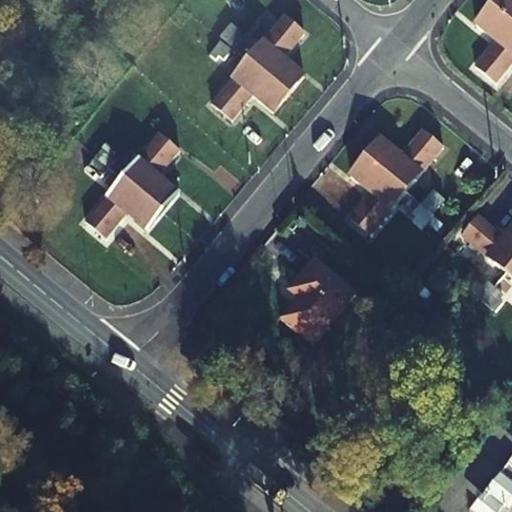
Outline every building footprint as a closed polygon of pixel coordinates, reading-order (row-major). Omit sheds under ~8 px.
[(511,0),(499,0),(493,8),(511,23),(511,0)] [(490,96),(511,68),(511,23),(493,8),(477,28),(498,46),(471,79),(490,96)] [(285,21),(249,64),(289,98),(305,80),(283,62),(303,38),(285,21)] [(228,46),(235,52),(245,41),(241,39),(244,35),(235,28),(223,41),(228,46)] [(245,60),(235,52),(228,46),(222,54),(238,68),(245,60)] [(273,116),(289,98),(249,64),(213,107),(232,123),(253,99),(273,116)] [(380,143),(364,161),(405,196),(454,138),(429,117),(421,127),(427,132),(401,161),(380,143)] [(165,135),(123,185),(161,218),(177,199),(157,181),(183,151),(165,135)] [(108,150),(97,162),(110,173),(118,163),(114,161),(117,157),(108,150)] [(369,238),(405,196),(364,161),(349,180),(370,197),(349,221),(369,238)] [(103,182),(110,173),(97,162),(86,176),(94,184),(98,178),(103,182)] [(146,236),(161,218),(123,185),(87,227),(105,243),(126,219),(146,236)] [(431,218),(419,207),(410,216),(414,220),(412,224),(420,231),(431,218)] [(465,237),(507,273),(511,267),(511,233),(507,240),(481,219),(465,237)] [(299,333),(315,346),(354,299),(312,264),(293,285),(303,294),(278,323),(295,338),(299,333)] [(471,287),(485,299),(495,287),(485,279),(483,282),(478,278),(471,287)] [(505,295),(495,287),(485,299),(499,310),(506,302),(502,299),(505,295)] [(511,511),(511,461),(469,511),(511,511)]
